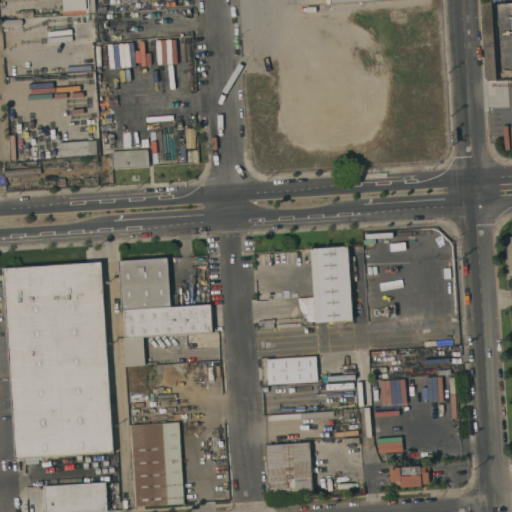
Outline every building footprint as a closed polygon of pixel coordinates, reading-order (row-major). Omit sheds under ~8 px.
[(85,0),(86,9),(63,11),(61,0),(85,0)] [(96,156),(95,140),(59,142),(59,157),(96,156)] [(113,168),(112,152),(148,149),(149,166),(113,168)] [(352,320),(315,322),(311,260),(308,260),(308,253),(310,253),(310,248),(348,246),(352,320)] [(124,311),(123,309),(119,261),(167,257),(171,307),(210,304),(210,305),(212,332),(143,337),(145,365),(125,366),(123,338),(125,338),(124,311)] [(2,268),(100,262),(113,452),(15,459),(2,268)] [(258,329),(258,321),(269,320),(269,319),(273,319),(274,328),(260,329),(258,329)] [(268,385),(266,359),(316,356),(318,382),(268,385)] [(184,503),(136,506),(131,425),(179,422),(184,503)] [(310,442),(313,492),(269,494),(266,445),(267,445),(310,442)] [(420,466),(420,467),(425,467),(426,472),(428,472),(429,484),(421,484),(421,486),(400,487),(400,486),(392,486),(392,481),(390,481),(389,468),(420,466)] [(105,483),(106,501),(118,502),(117,510),(88,511),(45,511),(45,497),(41,498),(40,491),(44,490),(44,486),(105,483)]
